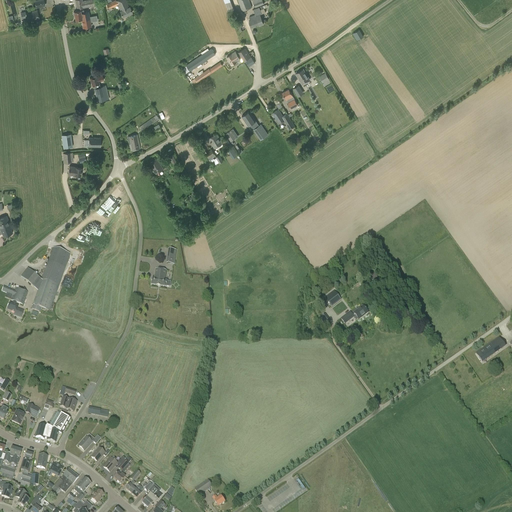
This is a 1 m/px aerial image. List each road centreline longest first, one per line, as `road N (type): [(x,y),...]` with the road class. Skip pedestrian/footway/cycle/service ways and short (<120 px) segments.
road 1 (unclassified): [(511,315),(235,511)]
road 2 (unclassified): [(119,169),(390,0)]
road 3 (unclassified): [(119,169),(140,227),(130,318),(58,452)]
road 4 (unclassified): [(119,169),(111,134),(71,73),(56,0)]
road 5 (unclassified): [(0,282),(119,169)]
